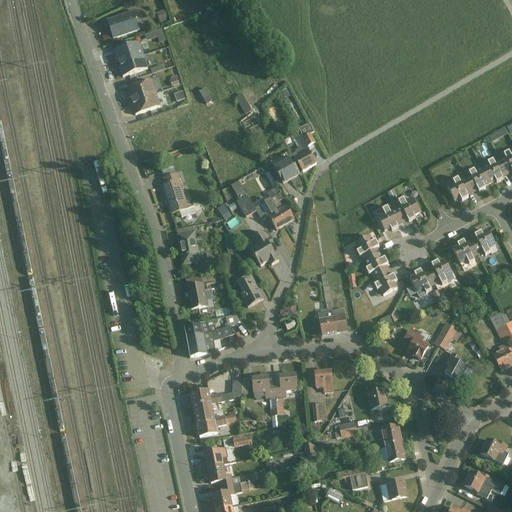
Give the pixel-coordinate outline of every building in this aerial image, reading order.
[(165,12),(157,15),(161,27),(169,23),(165,12)] [(134,15),(108,24),(114,41),(140,32),(134,15)] [(120,66),(144,58),(140,45),(114,53),(117,62),(119,62),(120,66)] [(144,58),(120,66),(122,70),(120,71),(123,80),(149,71),(144,58)] [(171,83),(170,83),(172,90),(180,87),(177,78),(171,80),(171,83)] [(232,80),(226,83),(245,118),(252,114),(232,80)] [(273,81),(259,91),(265,98),(279,89),(273,81)] [(133,104),(157,96),(152,83),(127,91),(130,100),(131,100),(133,104)] [(242,126),(245,131),(257,124),(256,119),(260,117),(262,120),(266,118),(260,107),(264,104),(253,85),(242,92),(253,114),(242,123),(244,125),(242,126)] [(182,94),(174,97),(177,105),(186,102),(182,94)] [(157,96),(133,104),(134,109),(133,109),(136,118),(161,109),(157,96)] [(177,148),(206,133),(193,109),(169,122),(172,126),(167,129),(177,148)] [(308,150),(309,149),(315,146),(311,137),(314,136),(310,127),(299,132),(302,138),(308,150)] [(511,136),(499,139),(501,150),(511,148),(511,136)] [(308,150),(302,138),(296,141),(301,150),(305,156),(309,154),(311,152),(309,149),(308,150)] [(305,156),(301,150),(295,154),(296,156),(292,158),(303,176),(317,168),(309,154),(305,156)] [(511,175),(511,151),(496,160),(505,179),(511,175)] [(288,156),(271,166),(283,188),(300,178),(288,156)] [(488,188),(505,179),(496,160),(478,169),(488,188)] [(488,188),(478,169),(460,178),(470,197),(488,188)] [(165,181),(176,177),(173,170),(162,173),(165,181)] [(176,177),(165,181),(163,181),(165,187),(162,188),(171,218),(180,215),(182,221),(187,219),(191,218),(196,216),(194,209),(189,211),(178,176),(176,177)] [(452,207),(470,197),(460,178),(442,188),(452,207)] [(271,203),(286,229),(295,223),(287,209),(283,211),(279,205),(285,201),(278,190),(267,196),(271,203)] [(257,214),(255,212),(244,193),(237,197),(240,204),(237,205),(246,221),(257,214)] [(401,228),(420,219),(409,198),(391,207),(401,228)] [(271,203),(255,212),(257,214),(262,224),(269,220),(277,234),(286,229),(271,203)] [(401,228),(391,207),(372,216),(382,237),(401,228)] [(226,211),(219,215),(226,224),(232,219),(226,211)] [(178,238),(194,235),(193,230),(177,233),(178,238)] [(477,262),(496,252),(484,231),(465,242),(477,262)] [(194,235),(178,238),(176,238),(182,269),(202,266),(195,234),(194,235)] [(259,247),(250,252),(261,270),(269,265),(272,269),(279,264),(262,235),(254,239),(259,247)] [(229,236),(224,237),(228,257),(235,256),(240,252),(229,236)] [(358,265),(379,255),(370,236),(349,247),(358,265)] [(477,262),(465,242),(448,252),(460,273),(477,262)] [(358,265),(368,284),(389,274),(379,255),(358,265)] [(452,283),(441,261),(423,270),(434,292),(452,283)] [(415,301),(434,292),(423,270),(404,279),(415,301)] [(378,303),(398,292),(389,274),(368,284),(378,303)] [(251,277),(236,285),(242,295),(240,296),(248,311),(264,303),(251,277)] [(336,337),(333,315),(327,278),(322,279),(327,316),(318,317),(322,340),(336,337)] [(187,290),(204,287),(202,279),(186,283),(187,290)] [(357,282),(358,296),(365,295),(364,281),(357,282)] [(204,287),(187,290),(188,296),(185,297),(186,301),(189,301),(192,313),(209,310),(208,306),(213,305),(212,292),(205,293),(204,287)] [(344,313),(333,315),(336,337),(348,335),(344,313)] [(511,343),(511,339),(506,328),(499,314),(488,319),(503,348),(511,343)] [(228,330),(231,329),(242,326),(236,317),(185,329),(187,341),(216,334),(215,326),(219,326),(218,324),(226,323),(228,330)] [(390,319),(379,324),(383,331),(393,326),(390,319)] [(292,324),(285,327),(287,333),(294,330),(296,328),(295,325),(292,324)] [(440,351),(452,330),(446,327),(434,347),(440,351)] [(216,334),(187,341),(189,351),(214,345),(220,342),(226,340),(234,337),(231,329),(228,330),(216,334)] [(452,330),(440,351),(446,354),(453,343),(458,334),(452,330)] [(409,333),(403,345),(411,349),(406,357),(421,365),(430,349),(423,345),(424,341),(409,333)] [(458,334),(453,343),(457,345),(462,336),(458,334)] [(234,337),(226,340),(229,349),(242,343),(239,335),(234,337)] [(214,345),(189,351),(191,361),(207,357),(216,355),(222,352),(220,342),(214,345)] [(501,356),(493,359),(501,376),(511,370),(511,361),(511,360),(511,359),(511,353),(508,347),(499,352),(501,356)] [(449,371),(445,378),(458,385),(466,371),(460,367),(462,363),(452,357),(446,369),(449,371)] [(332,374),(315,375),(316,393),(323,392),(324,397),(334,396),(332,374)] [(280,387),(275,387),(278,420),(284,419),(283,403),(278,403),(278,402),(286,401),(286,395),(298,394),(296,377),(279,379),(280,387)] [(278,420),(275,387),(270,388),(269,379),(252,381),(253,398),(254,398),(255,401),(256,403),(261,403),(263,400),(266,400),(266,403),(269,403),(273,432),(279,430),(278,420)] [(243,385),(241,398),(248,399),(249,395),(249,382),(243,381),(243,385)] [(233,385),(233,397),(234,404),(241,402),(241,398),(243,385),(233,385)] [(234,404),(233,397),(223,399),(223,397),(210,400),(209,393),(191,397),(193,410),(212,406),(212,408),(234,404)] [(384,394),(368,397),(371,413),(388,410),(384,394)] [(212,406),(193,410),(196,425),(215,421),(212,408),(212,406)] [(326,406),(316,407),(317,425),(327,424),(326,406)] [(352,414),(345,417),(348,424),(354,421),(352,414)] [(215,421),(196,425),(200,441),(218,437),(217,431),(227,429),(227,428),(239,425),(240,417),(215,423),(215,421)] [(335,436),(356,432),(355,425),(334,430),(335,436)] [(380,450),(403,446),(399,428),(381,432),(381,433),(374,435),(374,438),(378,438),(380,450)] [(356,432),(335,436),(336,443),(369,437),(367,430),(356,432)] [(250,437),(233,440),(234,450),(252,447),(250,437)] [(303,450),(302,446),(302,443),(290,445),(292,453),(303,450)] [(312,444),(302,446),(303,450),(306,462),(318,459),(315,447),(313,447),(312,444)] [(487,444),(480,457),(503,468),(508,458),(505,456),(508,450),(497,445),(496,448),(487,444)] [(403,446),(380,450),(381,453),(379,453),(381,466),(383,467),(406,463),(403,446)] [(223,462),(228,461),(226,452),(204,456),(207,472),(224,468),(223,462)] [(235,459),(228,461),(223,462),(224,468),(236,466),(235,459)] [(315,465),(308,466),(310,475),(317,474),(315,465)] [(224,468),(207,472),(210,488),(219,486),(220,491),(241,486),(239,480),(232,481),(231,478),(226,479),(224,468)] [(350,480),(365,477),(364,471),(337,476),(338,482),(345,481),(350,480)] [(469,475),(463,489),(478,496),(477,498),(487,503),(492,494),(500,498),(505,489),(480,476),(478,479),(469,475)] [(365,477),(350,480),(351,485),(353,494),(368,491),(365,477)] [(241,486),(220,491),(221,497),(212,498),(215,511),(222,511),(238,509),(239,508),(236,497),(242,496),(242,493),(264,488),(263,482),(254,484),(248,485),(241,486)] [(404,485),(380,489),(383,505),(407,501),(404,485)] [(322,486),(311,489),(315,506),(318,505),(314,491),(321,489),(321,490),(325,492),(327,488),(323,486),(323,488),(322,486)] [(330,491),(325,501),(339,508),(344,498),(330,491)]
